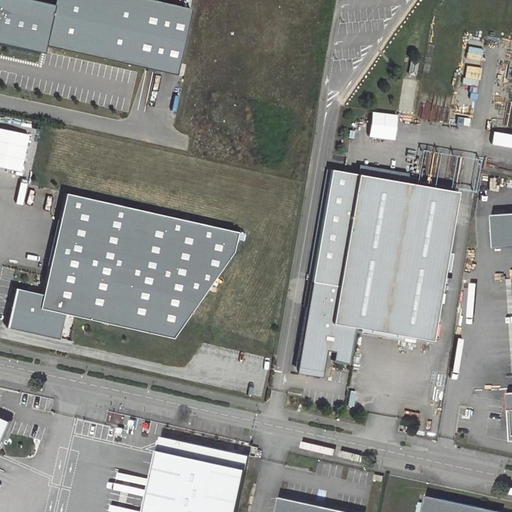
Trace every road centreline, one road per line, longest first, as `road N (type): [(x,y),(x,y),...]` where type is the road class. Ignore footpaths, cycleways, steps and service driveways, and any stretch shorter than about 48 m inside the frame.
road 1 (unclassified): [(511,478),(0,364)]
road 2 (unknown): [(318,147),(432,138),(453,143),(465,157),(467,190),(441,331),(396,394),(383,449)]
road 3 (unknown): [(74,380),(56,442),(17,511)]
